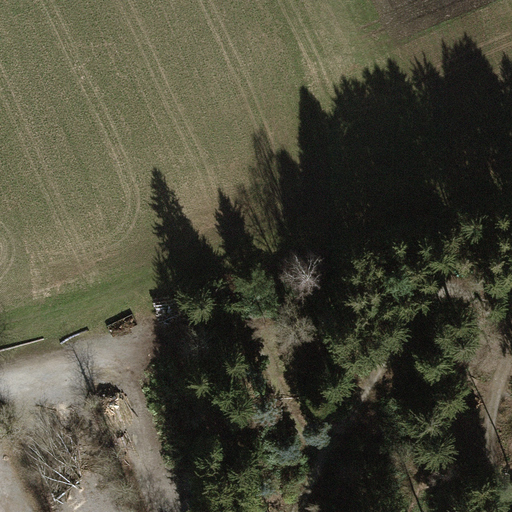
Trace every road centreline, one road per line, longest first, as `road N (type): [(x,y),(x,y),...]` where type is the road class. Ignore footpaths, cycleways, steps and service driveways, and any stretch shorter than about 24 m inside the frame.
road 1 (track): [(511,313),(430,281),(295,511)]
road 2 (track): [(324,453),(294,424),(264,353),(240,331),(198,321),(137,334)]
road 3 (track): [(498,511),(493,390),(511,343)]
